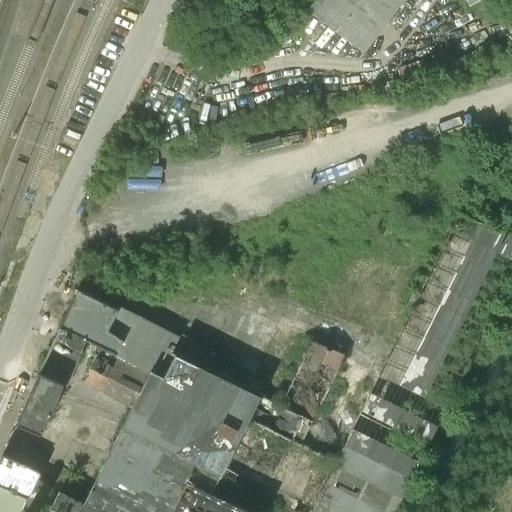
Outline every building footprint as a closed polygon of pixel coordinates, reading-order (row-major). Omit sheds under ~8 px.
[(325,0),(311,20),(365,59),(408,0),(325,0)] [(511,279),(511,244),(462,219),(360,418),(423,451),(511,279)] [(122,313),(81,295),(64,332),(120,357),(126,343),(111,337),(122,313)] [(391,511),(423,451),(360,418),(334,405),(354,367),(312,345),(276,413),(248,405),(199,508),(208,511),(391,511)] [(70,511),(64,509),(63,511),(208,511),(199,508),(248,405),(177,372),(166,395),(150,388),(91,511),(70,511)] [(65,391),(42,381),(21,430),(44,440),(65,391)] [(1,455),(0,457),(0,511),(48,511),(58,489),(39,480),(42,473),(1,455)]
